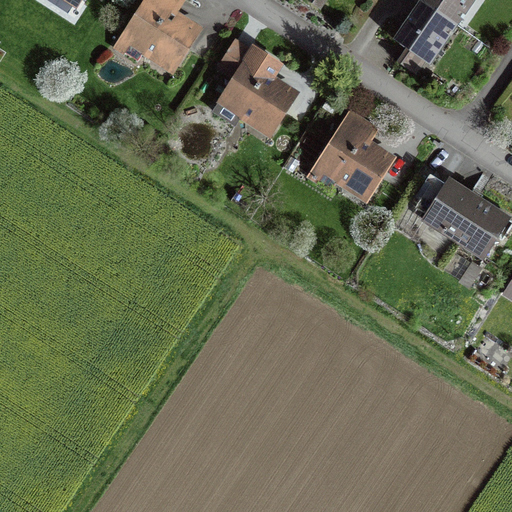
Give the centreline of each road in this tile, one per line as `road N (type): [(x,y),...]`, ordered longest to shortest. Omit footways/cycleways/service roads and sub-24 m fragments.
road 1 (track): [(0,79),(511,409)]
road 2 (track): [(260,246),(79,511)]
road 3 (residential): [(248,0),(511,165)]
